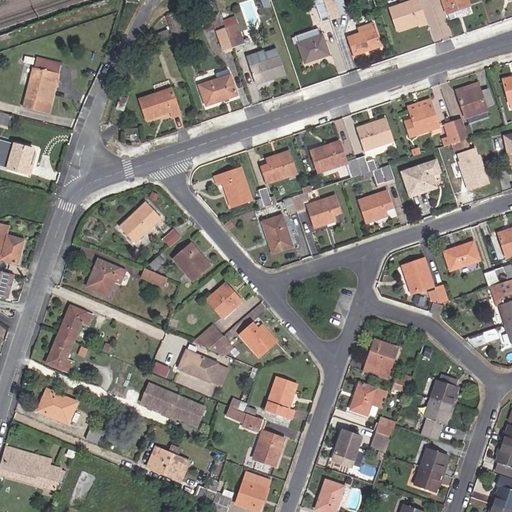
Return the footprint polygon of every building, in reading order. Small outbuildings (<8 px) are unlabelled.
[(313,0),(321,22),(330,19),(323,0),(313,0)] [(323,0),(330,19),(338,17),(332,0),(323,0)] [(342,0),(334,3),(338,17),(347,14),(342,0)] [(423,17),(417,0),(415,0),(389,9),(397,31),(408,28),(407,26),(417,22),(416,19),(423,17)] [(470,6),(467,0),(442,0),(447,14),(470,6)] [(449,20),(472,12),(470,6),(447,14),(449,20)] [(213,26),(208,11),(200,14),(205,28),(213,26)] [(426,25),(423,17),(416,19),(417,22),(407,26),(408,28),(417,24),(419,28),(426,25)] [(358,29),(360,34),(374,29),(372,24),(358,29)] [(226,31),(232,49),(245,44),(239,27),(226,31)] [(360,34),(348,38),(354,55),(380,47),(374,29),(360,34)] [(167,30),(154,34),(156,41),(169,36),(167,30)] [(223,52),(232,49),(226,31),(225,30),(216,32),(223,52)] [(299,43),(320,36),(318,30),(297,37),(299,43)] [(322,36),(320,36),(299,43),(298,44),(304,63),(328,55),(322,36)] [(279,56),(249,66),(256,86),(286,75),(279,56)] [(45,104),(53,73),(36,68),(25,109),(48,115),(51,105),(45,104)] [(205,106),(236,96),(228,71),(215,75),(217,80),(199,86),(205,106)] [(59,74),(53,73),(45,104),(51,105),(59,74)] [(479,88),(477,83),(456,91),(457,95),(469,92),(479,88)] [(116,115),(124,90),(122,89),(114,114),(116,115)] [(171,89),(139,100),(146,121),(170,112),(172,118),(179,115),(171,89)] [(122,117),(130,92),(124,90),(116,115),(122,117)] [(493,104),(488,90),(480,93),(485,107),(493,104)] [(470,94),(469,92),(457,95),(466,118),(467,118),(486,111),(487,111),(485,107),(480,93),(479,91),(470,94)] [(438,128),(431,107),(420,110),(419,108),(409,112),(412,119),(404,122),(409,137),(417,136),(438,128)] [(486,111),(467,118),(469,124),(488,118),(486,111)] [(14,116),(0,112),(0,124),(11,127),(14,116)] [(377,125),(365,129),(366,132),(359,135),(364,151),(392,142),(384,119),(376,122),(377,125)] [(460,121),(453,123),(459,142),(466,140),(467,139),(460,121)] [(442,140),(444,147),(451,145),(452,144),(459,142),(453,123),(444,126),(448,138),(442,140)] [(459,142),(452,144),(455,152),(469,147),(466,140),(459,142)] [(347,164),(346,163),(338,142),(311,152),(318,174),(347,164)] [(28,173),(30,165),(35,150),(15,144),(9,168),(28,173)] [(456,152),(467,190),(489,183),(478,146),(456,152)] [(411,150),(414,157),(421,155),(419,148),(411,150)] [(280,157),(267,161),(269,166),(261,169),(267,184),(296,174),(289,152),(279,156),(280,157)] [(364,157),(356,160),(361,175),(369,172),(377,170),(374,160),(366,162),(364,157)] [(361,175),(356,160),(346,163),(347,164),(352,178),(361,175)] [(435,161),(401,173),(410,197),(436,189),(432,176),(439,173),(435,161)] [(369,172),(361,175),(363,180),(374,177),(377,185),(394,180),(389,165),(377,170),(369,172)] [(251,201),(241,169),(213,178),(216,185),(222,183),(231,207),(251,201)] [(307,193),(312,192),(310,186),(302,189),(304,194),(307,193)] [(266,188),(259,190),(262,199),(265,207),(272,205),(266,188)] [(384,210),(391,208),(386,191),(357,200),(365,222),(375,218),(377,223),(387,220),(384,210)] [(309,201),(307,193),(304,194),(291,198),(296,213),(305,210),(303,203),(309,201)] [(334,197),(308,206),(316,228),(335,222),(333,216),(340,214),(334,197)] [(288,216),(296,213),(291,198),(283,201),(288,216)] [(147,203),(121,227),(136,243),(162,218),(147,203)] [(261,224),(272,254),(293,248),(281,216),(261,224)] [(8,235),(10,227),(0,223),(0,262),(1,259),(19,264),(26,240),(8,235)] [(171,246),(181,236),(174,228),(164,238),(171,246)] [(511,231),(509,233),(509,230),(497,234),(505,258),(511,255),(511,231)] [(472,242),(443,252),(450,271),(479,261),(472,242)] [(196,252),(198,250),(192,243),(174,260),(193,281),(212,265),(205,257),(203,260),(196,252)] [(205,257),(198,250),(196,252),(203,260),(205,257)] [(160,256),(150,264),(156,271),(159,268),(163,273),(170,266),(160,256)] [(410,285),(408,285),(411,294),(433,287),(423,259),(401,267),(404,275),(406,275),(410,285)] [(102,268),(104,262),(99,260),(93,276),(95,277),(99,267),(102,268)] [(95,283),(93,289),(110,296),(121,269),(104,262),(102,268),(99,267),(95,277),(93,276),(90,281),(95,283)] [(494,271),(498,284),(511,279),(511,269),(511,265),(494,271)] [(164,287),(168,278),(146,268),(142,277),(164,287)] [(0,296),(8,298),(15,275),(0,270),(0,296)] [(483,274),(488,288),(498,284),(494,271),(483,274)] [(505,326),(511,344),(511,343),(511,279),(498,284),(490,287),(494,298),(498,297),(501,305),(498,306),(505,326)] [(243,302),(227,283),(208,299),(224,318),(243,302)] [(437,305),(440,304),(448,301),(442,286),(434,288),(435,290),(428,293),(432,305),(430,312),(438,315),(441,307),(437,305)] [(72,306),(60,334),(76,341),(83,323),(90,325),(94,315),(72,306)] [(278,341),(271,333),(269,335),(262,327),(259,329),(254,323),(241,335),(260,357),(278,341)] [(193,342),(202,346),(219,331),(214,325),(193,342)] [(264,325),(262,327),(269,335),(271,333),(264,325)] [(505,345),(511,344),(505,326),(499,328),(505,345)] [(202,346),(210,349),(224,336),(219,331),(202,346)] [(76,341),(60,334),(48,364),(70,373),(75,363),(67,360),(76,341)] [(217,352),(229,342),(224,336),(210,349),(217,352)] [(374,340),(366,362),(389,370),(397,348),(374,340)] [(217,352),(226,356),(235,348),(229,342),(217,352)] [(228,368),(188,351),(180,369),(220,386),(228,368)] [(166,376),(169,367),(156,362),(153,371),(166,376)] [(366,362),(363,372),(386,380),(389,370),(366,362)] [(394,383),(408,388),(411,380),(397,375),(394,383)] [(436,380),(431,395),(423,418),(427,419),(421,436),(436,441),(441,425),(445,426),(447,419),(450,420),(458,395),(456,394),(458,388),(454,387),(456,380),(442,375),(439,381),(436,380)] [(298,385),(278,378),(267,410),(294,419),(296,411),(290,410),(298,385)] [(427,394),(431,395),(436,380),(432,379),(427,394)] [(207,408),(150,383),(142,402),(163,411),(162,413),(177,420),(178,417),(199,426),(207,408)] [(398,390),(406,393),(408,388),(394,383),(392,390),(398,392),(398,390)] [(374,398),(377,390),(359,384),(350,410),(367,416),(374,398)] [(79,402),(48,389),(38,411),(69,424),(79,402)] [(384,392),(377,390),(374,398),(382,400),(384,392)] [(229,403),(228,405),(232,407),(238,409),(244,411),(247,404),(240,402),(240,403),(233,401),(232,404),(229,403)] [(238,409),(232,407),(228,417),(242,422),(245,413),(238,409)] [(258,410),(248,407),(246,412),(256,416),(258,410)] [(367,416),(350,410),(346,421),(363,427),(367,416)] [(265,420),(248,414),(245,423),(244,424),(261,430),(265,420)] [(387,427),(389,422),(380,419),(378,424),(387,427)] [(391,438),(396,424),(389,422),(387,427),(378,424),(375,432),(391,438)] [(495,462),(497,463),(511,468),(511,426),(508,425),(506,431),(504,430),(495,456),(497,456),(495,462)] [(103,436),(91,431),(88,440),(99,445),(103,436)] [(281,446),(284,447),(287,439),(264,431),(254,459),(277,467),(281,456),(278,455),(281,446)] [(360,438),(342,431),(332,461),(350,467),(360,438)] [(388,445),(389,444),(391,438),(375,432),(372,439),(388,445)] [(388,445),(372,439),(369,448),(385,454),(388,445)] [(169,452),(179,457),(183,448),(173,444),(169,452)] [(388,445),(385,454),(393,457),(397,447),(389,444),(388,445)] [(19,450),(7,446),(5,452),(17,455),(19,450)] [(191,461),(179,457),(169,452),(156,447),(149,464),(167,472),(166,475),(183,482),(191,461)] [(448,457),(426,449),(414,486),(435,493),(437,487),(439,488),(448,463),(446,462),(448,457)] [(5,452),(0,470),(0,475),(56,491),(59,482),(62,483),(67,471),(62,470),(63,468),(51,465),(42,462),(44,457),(38,455),(36,461),(29,459),(30,453),(19,450),(17,455),(5,452)] [(42,462),(51,465),(53,459),(44,457),(42,462)] [(511,468),(497,463),(494,471),(511,476),(511,468)] [(148,467),(166,475),(167,472),(149,464),(148,467)] [(257,511),(261,511),(268,489),(271,480),(247,472),(244,481),(236,505),(257,511)] [(511,511),(511,479),(501,476),(497,486),(499,487),(497,493),(495,492),(488,511),(511,511)] [(201,486),(197,498),(212,504),(221,483),(211,479),(207,489),(201,486)] [(334,511),(343,487),(325,481),(315,510),(319,511),(334,511)] [(217,494),(215,502),(230,507),(233,499),(223,496),(217,494)] [(215,502),(213,505),(212,509),(220,511),(228,511),(230,507),(215,502)]
